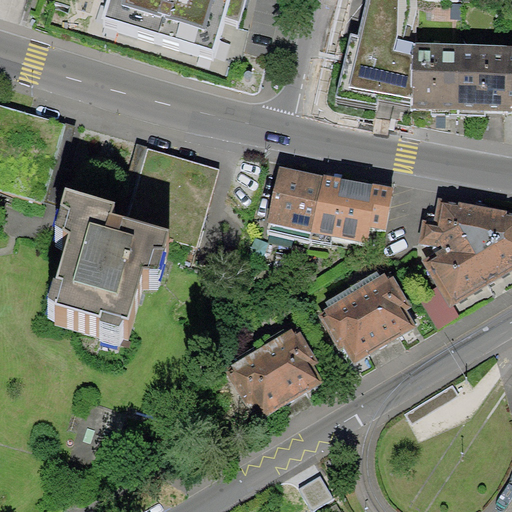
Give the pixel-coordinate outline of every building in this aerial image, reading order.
[(94,0),(83,37),(206,72),(217,32),(234,37),(244,0),(94,0)] [(414,0),(367,0),(357,44),(350,42),(346,61),(335,105),(376,112),(378,105),(385,106),(412,111),(412,110),(414,58),(415,0),(414,0)] [(456,112),(457,117),(458,117),(460,60),(414,58),(412,110),(422,110),(432,111),(432,116),(449,117),(450,111),(456,112)] [(460,60),(458,117),(459,117),(460,112),(463,112),(466,112),(467,117),(484,118),(484,112),(504,113),(506,61),(460,60)] [(0,107),(0,193),(40,205),(63,124),(0,107)] [(148,148),(127,217),(170,230),(167,239),(195,248),(219,170),(148,148)] [(312,236),(323,186),(288,178),(280,176),(267,235),(269,235),(271,226),(304,233),(302,243),(310,244),(312,236)] [(384,233),(390,198),(338,189),(323,186),(312,236),(366,246),(369,230),(384,233)] [(115,202),(65,187),(55,225),(68,233),(56,278),(53,277),(48,298),(56,302),(55,303),(101,318),(99,320),(120,326),(124,317),(128,319),(142,267),(159,268),(167,239),(170,230),(127,217),(110,212),(115,202)] [(441,208),(438,224),(427,222),(422,245),(441,248),(445,256),(427,267),(451,306),(511,269),(511,220),(469,213),(441,208)] [(370,292),(372,294),(357,303),(383,347),(390,343),(411,330),(401,313),(406,310),(389,281),(370,292)] [(344,347),(354,364),(359,361),(383,347),(357,303),(342,312),(341,309),(322,321),(339,350),(344,347)] [(283,335),(259,349),(290,402),(295,399),(318,385),(308,368),(314,365),(296,336),(287,341),(283,335)] [(267,416),(290,402),(259,349),(258,350),(234,364),(238,371),(229,376),(247,405),(251,402),(262,419),(267,416)] [(463,373),(423,398),(431,409),(470,384),(463,373)] [(312,507),(323,500),(313,484),(302,491),(312,507)]
